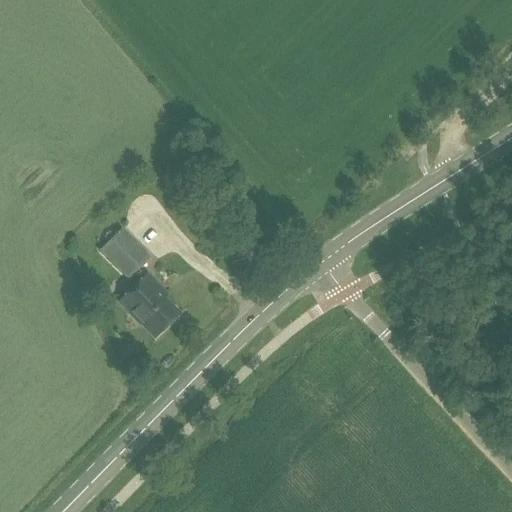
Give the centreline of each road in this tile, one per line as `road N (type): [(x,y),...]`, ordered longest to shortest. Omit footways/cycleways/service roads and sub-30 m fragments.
road 1 (secondary): [(62,511),(255,316),(321,261)]
road 2 (unclassified): [(511,474),(321,261)]
road 3 (secondary): [(321,261),(511,135)]
road 4 (track): [(511,79),(460,131),(448,176)]
